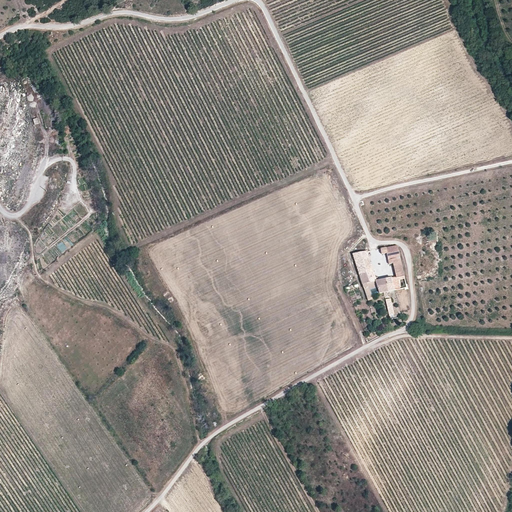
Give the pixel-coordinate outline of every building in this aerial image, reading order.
[(395,276),(404,275),(397,244),(379,248),(380,253),(385,253),(387,260),(391,259),(395,276)] [(352,253),(358,273),(367,271),(372,270),(366,250),(352,253)] [(372,270),(367,271),(369,281),(375,281),(374,276),(372,270)] [(367,271),(358,273),(367,300),(372,298),(369,286),(367,286),(366,282),(369,281),(367,271)] [(385,278),(388,291),(402,288),(403,289),(408,288),(407,283),(406,283),(404,275),(395,276),(385,278)] [(377,280),(375,281),(379,292),(383,292),(388,291),(385,278),(383,279),(377,280)] [(385,300),(388,315),(394,314),(390,299),(385,300)]
